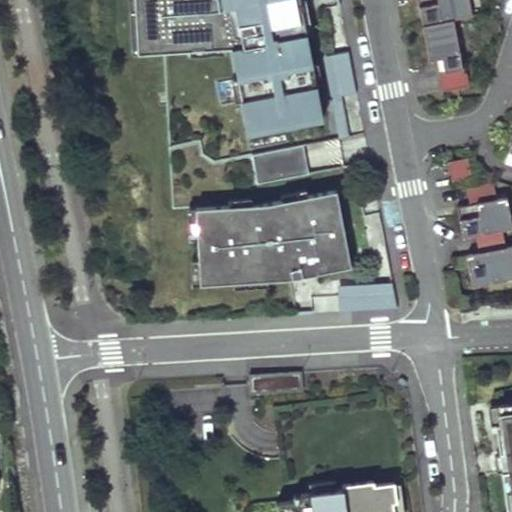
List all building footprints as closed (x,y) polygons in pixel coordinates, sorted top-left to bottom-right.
[(134,0),(139,48),(160,47),(166,47),(216,45),(221,134),(323,117),(304,29),(299,0),(134,0)] [(413,0),(412,0),(418,31),(448,25),(467,22),(462,0),(413,0)] [(437,97),(463,93),(461,74),(457,74),(448,25),(418,31),(424,67),(431,66),(437,65),(439,77),(434,78),(437,97)] [(166,47),(160,47),(171,205),(195,204),(253,200),(336,190),(331,167),(308,172),(303,145),(326,141),(323,117),(221,134),(216,45),(166,47)] [(343,109),(332,112),(337,134),(348,132),(343,109)] [(511,139),(509,139),(503,156),(511,159),(511,139)] [(511,159),(503,156),(499,168),(511,172),(511,159)] [(461,165),(441,168),(445,188),(465,184),(461,165)] [(449,210),(455,241),(468,239),(494,234),(505,232),(499,200),(488,202),(485,186),(459,191),(462,208),(449,210)] [(195,204),(199,280),(275,276),(287,276),(351,265),(336,190),(253,200),(195,204)] [(494,234),(468,239),(470,253),(457,256),(463,287),(511,277),(511,248),(498,251),(494,234)] [(338,282),(339,309),(395,307),(395,280),(338,282)] [(248,392),(301,389),(300,370),(247,374),(248,392)] [(511,511),(511,401),(497,403),(500,423),(505,445),(511,451),(511,460),(511,469),(500,471),(504,498),(505,511),(510,511),(511,511)] [(500,423),(494,424),(500,471),(511,469),(511,460),(511,451),(505,445),(500,423)] [(333,478),(308,482),(309,492),(335,488),(333,478)] [(335,488),(309,492),(292,494),(292,499),(274,502),(275,511),(392,511),(391,501),(395,501),(393,481),(373,484),(372,480),(340,484),(341,487),(335,488)]
